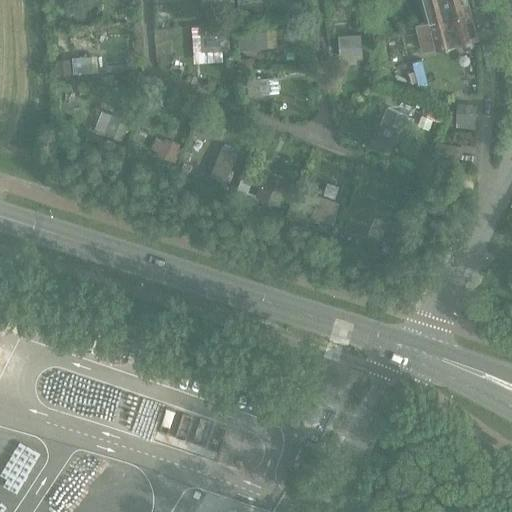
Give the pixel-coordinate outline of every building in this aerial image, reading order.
[(89,0),(69,0),(71,15),(91,14),(89,0)] [(470,11),(467,0),(426,0),(432,21),(432,22),(470,11)] [(432,22),(432,21),(417,25),(425,52),(478,37),(470,11),(432,22)] [(238,33),(239,49),(245,49),(275,47),(274,30),(266,31),(238,33)] [(228,50),(226,33),(201,35),(202,51),(222,50),(228,50)] [(340,58),(363,57),(361,34),(339,36),(340,58)] [(98,72),(97,56),(72,58),(74,74),(98,72)] [(270,94),(269,78),(247,80),(249,100),(256,99),(256,95),(270,94)] [(478,106),(458,105),(456,129),(476,131),(478,106)] [(400,131),(406,115),(385,107),(379,124),(400,131)] [(130,120),(113,114),(113,115),(105,133),(105,134),(122,141),(130,120)] [(177,161),(181,149),(163,141),(158,154),(177,161)] [(236,157),(220,151),(210,175),(226,182),(236,157)] [(270,173),(259,200),(277,207),(288,180),(270,173)] [(331,226),(337,210),(322,204),(315,219),(331,226)] [(374,220),(367,238),(382,244),(390,227),(374,220)]
